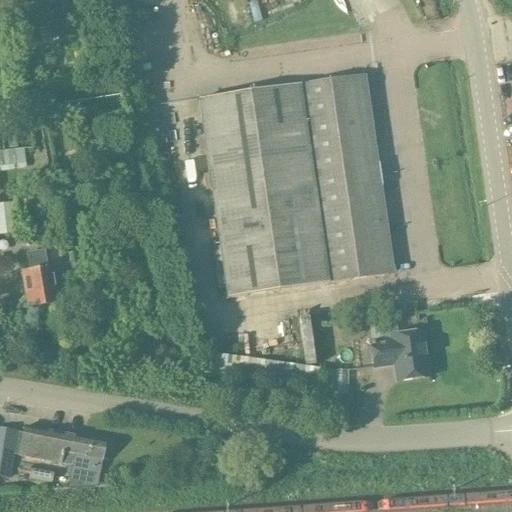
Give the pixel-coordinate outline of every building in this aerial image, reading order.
[(227,299),(328,285),(387,276),(359,79),(199,102),(227,299)] [(23,149),(0,152),(0,172),(26,170),(23,149)] [(0,205),(0,235),(15,234),(12,204),(0,205)] [(59,306),(52,268),(47,269),(44,251),(26,255),(29,272),(22,273),(29,311),(59,306)] [(422,332),(390,336),(391,341),(370,344),(374,369),(395,367),(397,383),(429,379),(422,332)] [(205,376),(318,392),(321,371),(208,354),(205,376)] [(347,393),(347,371),(325,372),(326,394),(347,393)] [(0,478),(9,481),(14,457),(17,436),(18,432),(0,428),(0,478)] [(23,438),(20,457),(61,464),(72,467),(68,484),(67,489),(97,488),(98,482),(102,458),(106,457),(107,449),(105,446),(105,443),(25,428),(23,438)]
